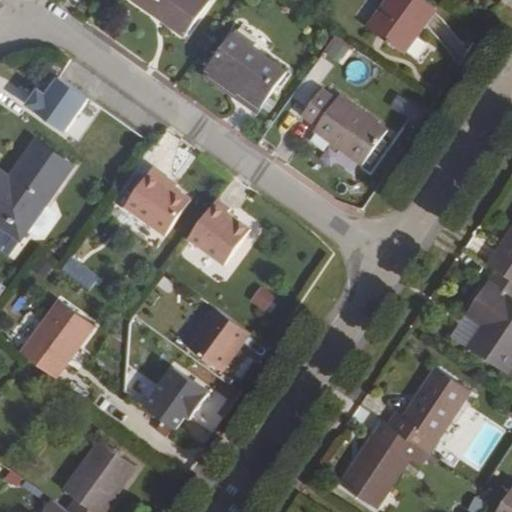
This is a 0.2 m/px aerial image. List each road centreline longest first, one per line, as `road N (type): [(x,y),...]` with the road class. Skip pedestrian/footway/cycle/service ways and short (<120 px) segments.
road 1 (residential): [(0,29),(18,12),(36,16),(386,262)]
road 2 (residential): [(227,511),(386,262)]
road 3 (unknown): [(0,346),(48,380),(87,393),(232,504)]
road 4 (residential): [(386,262),(511,82)]
